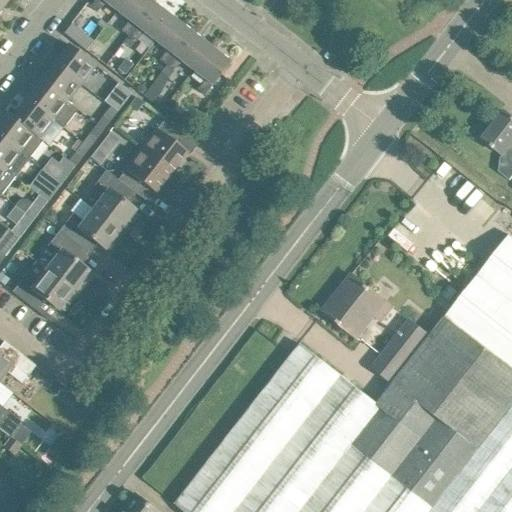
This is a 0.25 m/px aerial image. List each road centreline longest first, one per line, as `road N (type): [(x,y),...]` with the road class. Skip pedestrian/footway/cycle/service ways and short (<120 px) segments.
road 1 (secondary): [(87,511),(385,129)]
road 2 (residential): [(0,327),(46,358),(65,362),(81,352),(302,67)]
road 3 (secondary): [(385,129),(487,0)]
